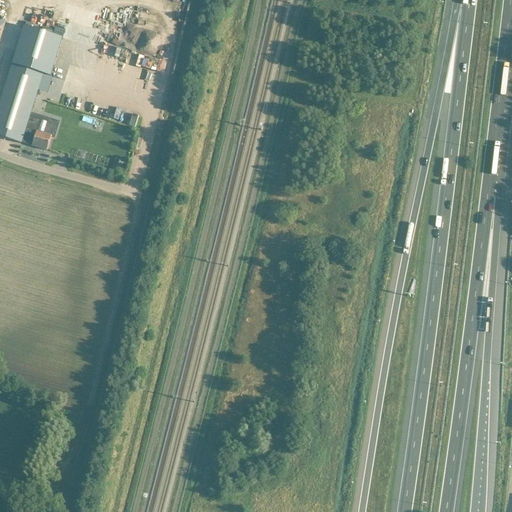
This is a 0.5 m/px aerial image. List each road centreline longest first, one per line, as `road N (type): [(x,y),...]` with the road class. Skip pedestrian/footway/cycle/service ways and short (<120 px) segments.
road 1 (motorway): [(468,2),(440,91),(357,511)]
road 2 (motorway): [(468,2),(433,314),(400,511)]
road 3 (motorway): [(443,511),(488,192)]
road 4 (motorway): [(474,511),(488,192)]
road 5 (motorway): [(488,192),(510,0)]
